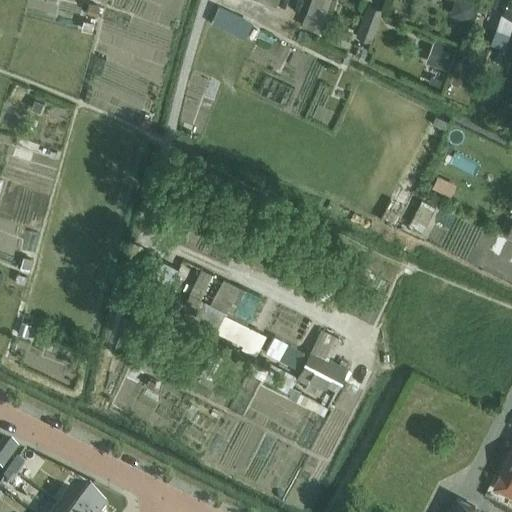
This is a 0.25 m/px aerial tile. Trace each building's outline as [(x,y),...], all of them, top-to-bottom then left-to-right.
[(310,0),(301,25),(306,27),(319,31),(323,19),(320,18),(326,0),(310,0)] [(89,1),(86,11),(97,14),(100,4),(89,1)] [(367,4),(356,36),(371,41),(382,9),(367,4)] [(511,7),(505,5),(495,34),(510,39),(511,33),(511,7)] [(217,6),(210,23),(234,32),(241,16),(217,6)] [(84,18),(82,27),(93,30),(95,22),(84,18)] [(330,27),(325,39),(345,47),(350,35),(343,32),(330,27)] [(448,69),(457,46),(434,37),(425,60),(448,69)] [(150,84),(148,93),(156,95),(158,87),(150,84)] [(19,92),(15,101),(25,104),(28,96),(19,92)] [(36,99),(32,107),(42,111),(45,103),(36,99)] [(497,106),(493,115),(504,120),(508,111),(497,106)] [(182,116),(179,125),(188,127),(191,118),(182,116)] [(180,188),(172,206),(194,216),(202,197),(180,188)] [(231,212),(223,229),(258,246),(266,229),(231,212)] [(303,258),(282,247),(271,268),(292,279),(303,258)] [(24,257),(22,267),(32,269),(34,259),(24,257)] [(294,284),(327,301),(336,283),(303,266),(294,284)] [(354,270),(337,304),(365,318),(373,322),(376,315),(384,299),(363,289),(369,277),(354,270)] [(17,274),(14,282),(24,285),(26,277),(17,274)] [(223,321),(218,331),(241,343),(257,350),(264,334),(249,327),(225,315),(222,321),(223,321)] [(153,316),(150,325),(157,328),(169,334),(173,325),(153,316)] [(21,319),(17,332),(28,335),(32,322),(21,319)] [(319,327),(295,378),(307,383),(309,378),(336,391),(347,366),(329,357),(339,336),(319,327)] [(284,339),(275,357),(296,368),(305,350),(284,339)] [(192,343),(187,354),(199,360),(205,349),(192,343)] [(256,364),(251,375),(289,393),(293,386),(277,379),(278,375),(256,364)] [(294,387),(290,396),(297,400),(302,391),(294,387)] [(5,441),(0,447),(0,471),(2,473),(18,450),(5,441)] [(511,456),(497,485),(511,492),(511,456)] [(18,461),(11,471),(17,476),(24,466),(18,461)] [(11,471),(4,481),(10,486),(17,476),(11,471)] [(107,511),(76,490),(63,508),(68,511),(107,511)] [(456,498),(449,511),(471,511),(474,507),(456,498)]
